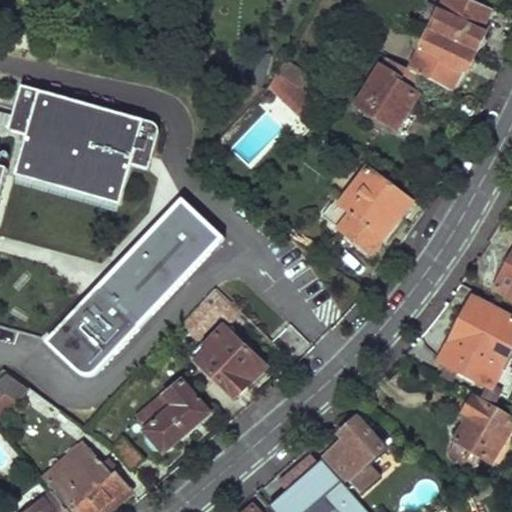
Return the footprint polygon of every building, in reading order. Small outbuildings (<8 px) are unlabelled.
[(466,0),(449,0),(435,32),(479,54),(487,35),(481,32),(492,10),(466,0)] [(430,36),(411,74),(429,82),(453,95),(464,73),(468,75),(476,58),(430,36)] [(264,55),(257,85),(266,88),(273,57),(264,55)] [(196,59),(193,68),(203,71),(205,61),(196,59)] [(388,62),(362,110),(401,130),(429,82),(411,74),(388,62)] [(317,99),(277,79),(273,86),(305,123),(317,99)] [(149,118),(43,88),(25,83),(12,129),(30,134),(19,174),(125,204),(136,163),(153,168),(162,138),(163,132),(163,129),(161,123),(158,121),(149,118)] [(0,209),(12,167),(0,164),(0,209)] [(337,202),(322,223),(373,258),(412,206),(368,173),(344,206),(337,202)] [(185,201),(92,300),(132,336),(225,238),(185,201)] [(511,261),(498,291),(511,297),(511,261)] [(195,312),(186,328),(196,335),(221,296),(216,291),(195,312)] [(511,319),(473,302),(442,366),(495,391),(511,354),(511,319)] [(192,348),(233,396),(265,369),(225,322),(208,337),(205,336),(192,348)] [(16,367),(0,381),(0,393),(8,387),(18,396),(33,383),(16,367)] [(210,415),(183,382),(138,421),(147,432),(143,441),(151,452),(163,453),(210,415)] [(469,423),(456,445),(492,466),(511,432),(511,424),(473,402),(464,419),(469,423)] [(344,441),(326,457),(357,494),(376,479),(367,467),(383,452),(356,421),(340,436),(344,441)] [(113,453),(131,472),(142,462),(120,442),(113,453)] [(52,484),(74,511),(103,511),(129,491),(116,474),(113,477),(91,452),(52,484)] [(282,485),(285,489),(272,500),(281,511),(311,511),(329,497),(341,511),(358,511),(364,507),(326,462),(321,466),(314,458),(282,485)] [(71,511),(55,491),(30,511),(71,511)]
